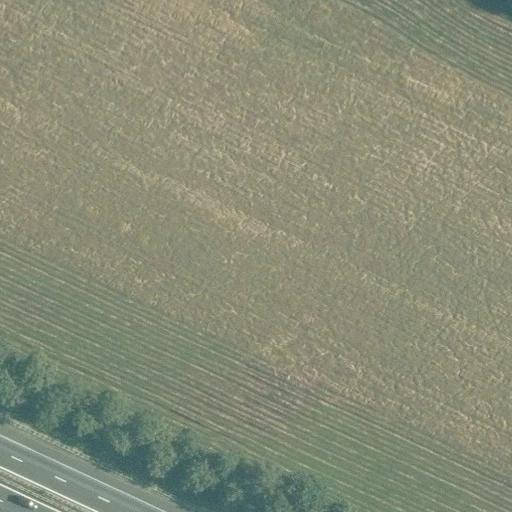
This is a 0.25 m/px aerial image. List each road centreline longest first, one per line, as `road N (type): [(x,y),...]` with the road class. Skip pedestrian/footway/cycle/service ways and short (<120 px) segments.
road 1 (track): [(292,511),(0,380)]
road 2 (motorway): [(134,511),(0,450)]
